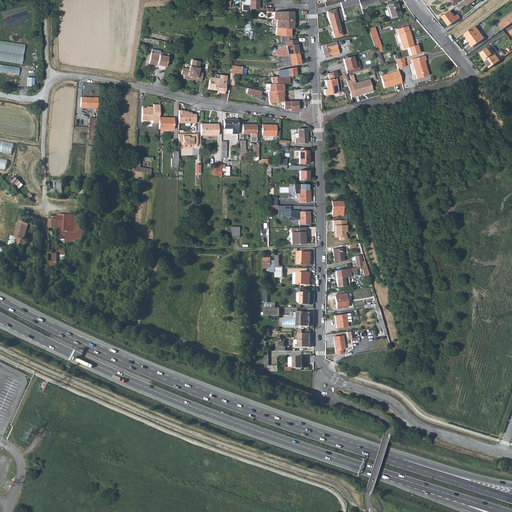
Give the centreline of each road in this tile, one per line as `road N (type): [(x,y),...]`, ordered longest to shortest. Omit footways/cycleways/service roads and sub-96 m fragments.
road 1 (trunk): [(0,317),(186,404),(463,499)]
road 2 (residential): [(501,452),(415,424),(392,402),(322,366),(317,118)]
road 3 (trunk): [(395,461),(180,385),(0,301)]
road 4 (residential): [(45,206),(44,100),(56,75),(317,118)]
road 5 (track): [(352,503),(333,481),(206,438),(0,348)]
road 6 (residential): [(410,0),(469,75),(317,118)]
road 7 (trunk): [(511,499),(395,461)]
road 8 (trunk): [(511,485),(395,461)]
